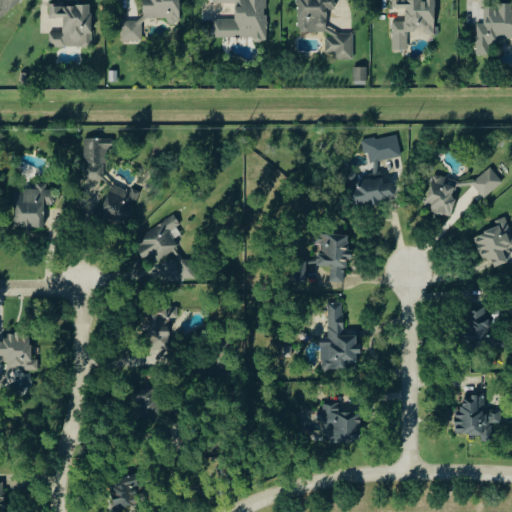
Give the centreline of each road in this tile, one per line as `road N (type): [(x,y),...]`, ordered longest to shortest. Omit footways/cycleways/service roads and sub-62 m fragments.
road 1 (residential): [(244,511),(383,475),(511,477)]
road 2 (residential): [(81,283),(62,511)]
road 3 (residential): [(409,473),(407,273)]
